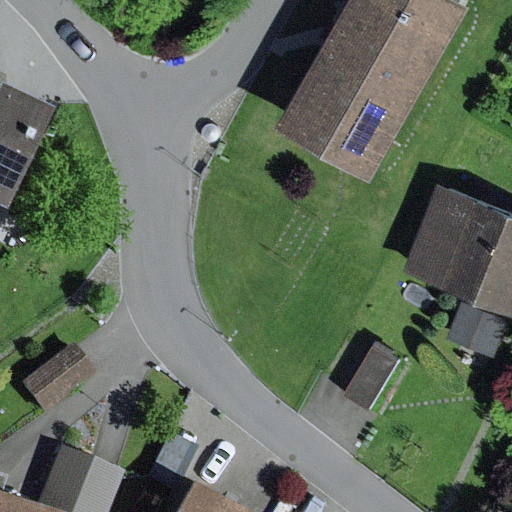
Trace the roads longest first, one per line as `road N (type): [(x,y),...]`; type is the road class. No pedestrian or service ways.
road 1 (residential): [(389,511),(188,346),(161,294),(150,124)]
road 2 (residential): [(150,124),(237,56),(270,0)]
road 3 (residential): [(150,124),(44,0)]
